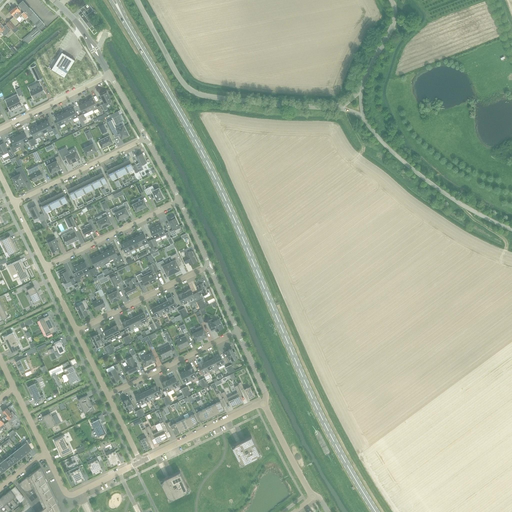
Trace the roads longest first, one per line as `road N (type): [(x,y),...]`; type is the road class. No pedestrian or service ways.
road 1 (secondary): [(378,511),(309,392),(218,181),(112,0)]
road 2 (unclassified): [(336,106),(191,90),(136,0)]
road 3 (unclassified): [(511,229),(435,186),(364,119)]
road 4 (residential): [(44,265),(179,201)]
road 5 (residential): [(76,330),(207,266)]
road 6 (residential): [(13,201),(144,138)]
road 7 (residential): [(238,331),(108,394)]
road 8 (residential): [(109,75),(0,129)]
